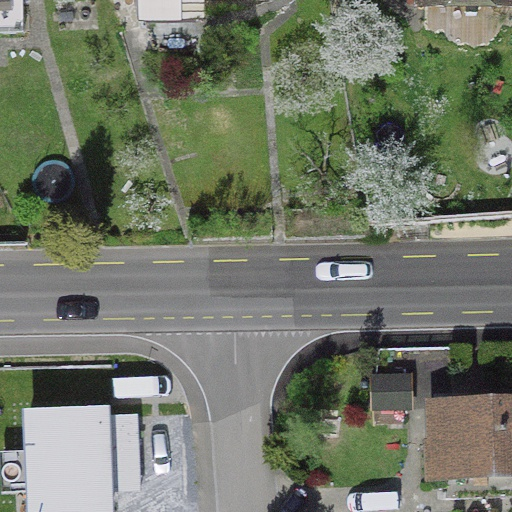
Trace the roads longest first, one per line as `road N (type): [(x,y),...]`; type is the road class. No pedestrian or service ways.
road 1 (primary): [(511,299),(195,307)]
road 2 (residential): [(195,307),(217,511)]
road 3 (primary): [(195,307),(0,309)]
